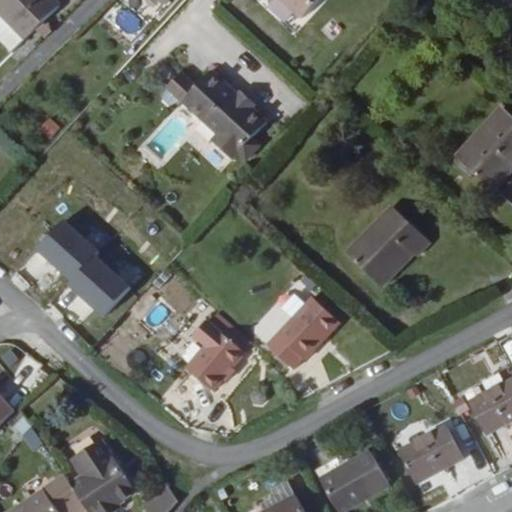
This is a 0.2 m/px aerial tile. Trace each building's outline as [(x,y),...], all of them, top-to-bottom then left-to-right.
[(61,4),(56,0),(0,0),(0,7),(28,36),(61,4)] [(179,0),(156,0),(168,12),(179,0)] [(321,0),(283,0),(304,19),(321,0)] [(252,108),(239,95),(215,73),(198,89),(184,104),(217,134),(210,140),(231,159),(266,122),(252,108)] [(183,75),(169,89),(182,102),(184,104),(198,89),(183,75)] [(169,89),(163,99),(173,108),(182,102),(169,89)] [(242,92),(239,95),(252,108),(255,105),(242,92)] [(511,170),(511,120),(501,110),(456,160),(492,193),(511,170)] [(58,114),(43,130),(54,140),(69,124),(58,114)] [(426,242),(388,206),(345,255),(380,287),(411,253),(414,256),(426,242)] [(338,326),(310,300),(266,348),(291,371),(303,360),(304,362),(338,326)] [(214,376),(223,364),(236,350),(200,317),(186,332),(198,342),(178,364),(204,387),(214,376)] [(226,367),(223,364),(214,376),(216,378),(226,367)] [(486,437),(511,422),(511,379),(467,403),(486,437)] [(0,426),(15,413),(0,396),(0,426)] [(415,488),(461,462),(444,430),(397,454),(415,488)] [(81,504),(86,511),(111,511),(116,509),(135,497),(101,444),(71,463),(82,480),(69,488),(81,504)] [(335,511),(345,511),(388,489),(369,454),(345,466),(340,458),(315,471),(335,511)] [(65,481),(15,511),(69,511),(81,504),(69,488),(65,481)] [(141,510),(143,511),(172,511),(179,504),(164,484),(141,510)] [(300,511),(294,499),(267,511),(300,511)]
